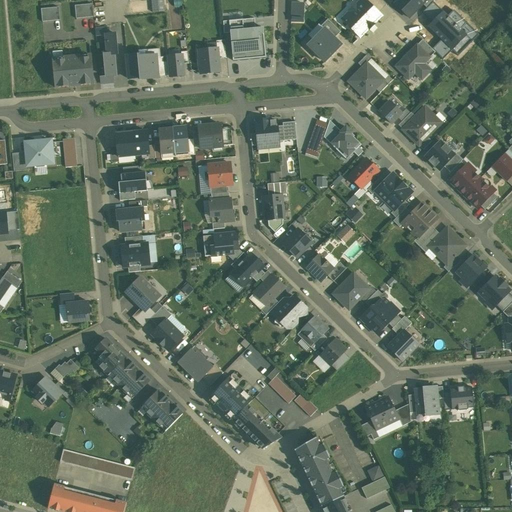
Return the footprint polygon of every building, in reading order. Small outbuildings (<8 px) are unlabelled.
[(165,12),(163,0),(161,0),(152,1),(154,13),(165,12)] [(353,14),(350,11),(342,19),(360,37),(368,29),(368,28),(372,23),(373,24),(381,16),(378,13),(364,0),(363,0),(356,7),(358,9),(353,14)] [(381,0),(364,0),(378,13),(386,5),(381,0)] [(398,0),(394,4),(409,18),(422,4),(426,0),(398,0)] [(426,0),(422,4),(426,8),(434,0),(426,0)] [(433,2),(423,13),(432,22),(443,12),(433,2)] [(92,4),(75,6),(76,19),(93,17),(92,4)] [(291,22),(303,22),(303,4),(292,4),(291,22)] [(58,8),(41,10),(42,22),(59,20),(58,8)] [(432,22),(428,27),(441,40),(452,51),(458,45),(464,50),(473,41),(461,30),(467,24),(453,10),(447,17),(443,12),(432,22)] [(243,20),(244,30),(255,29),(254,19),(243,20)] [(230,31),(244,30),(243,20),(229,22),(230,31)] [(324,29),(334,39),(340,33),(327,20),(321,26),(324,29)] [(230,33),(232,61),(266,58),(263,28),(255,29),(244,30),(230,31),(230,33)] [(308,45),(325,63),(341,47),(334,39),(324,29),(308,45)] [(108,35),(105,35),(107,54),(103,55),(105,77),(112,77),(116,76),(114,55),(117,55),(115,34),(108,35)] [(225,40),(216,41),(217,49),(218,59),(226,58),(225,40)] [(435,53),(422,40),(417,46),(429,58),(435,53)] [(441,40),(432,49),(443,60),(452,51),(441,40)] [(417,46),(396,67),(408,79),(414,73),(421,80),(430,71),(423,64),(429,58),(417,46)] [(217,49),(198,51),(199,61),(198,61),(199,70),(200,70),(200,74),(220,72),(218,59),(217,49)] [(62,53),(52,54),(55,89),(74,87),(71,58),(63,59),(62,53)] [(139,57),(139,55),(126,56),(128,79),(140,78),(140,80),(158,78),(158,77),(156,58),(156,55),(139,57)] [(181,55),(168,57),(170,76),(170,77),(184,76),(183,64),(182,55),(181,55)] [(366,55),(358,64),(362,68),(366,64),(370,60),(366,55)] [(90,57),(71,58),(74,87),(86,86),(93,85),(90,57)] [(168,57),(156,58),(158,77),(170,76),(168,57)] [(384,81),(366,64),(362,68),(348,82),(365,99),(375,89),(384,81)] [(384,81),(375,89),(379,93),(392,80),(388,76),(384,81)] [(476,108),(483,100),(477,95),(470,103),(476,108)] [(402,114),(389,102),(379,112),(391,124),(398,118),(402,114)] [(398,118),(402,122),(410,114),(406,110),(402,114),(398,118)] [(402,130),(418,146),(419,146),(427,138),(441,124),(434,117),(429,122),(420,112),(415,117),(402,130)] [(402,122),(398,126),(402,130),(415,117),(411,113),(410,114),(402,122)] [(276,120),(255,122),(257,134),(258,146),(258,149),(279,147),(278,142),(277,127),(276,120)] [(324,138),(330,144),(341,133),(330,121),(324,138)] [(283,126),(285,141),(297,140),(295,122),(283,124),(283,126)] [(220,124),(198,127),(199,138),(200,149),(212,148),(212,144),(221,144),(222,143),(221,128),(220,124)] [(232,127),(221,128),(222,143),(221,144),(221,146),(234,145),(232,127)] [(353,153),(358,148),(361,145),(350,135),(352,133),(346,127),(341,133),(330,144),(338,151),(340,149),(349,157),(353,153)] [(172,129),(158,130),(159,142),(161,154),(175,153),(172,129)] [(146,132),(132,133),(135,156),(148,154),(149,154),(148,146),(146,132)] [(132,133),(116,134),(117,147),(118,157),(135,156),(132,133)] [(427,138),(419,146),(423,150),(431,142),(427,138)] [(74,139),(63,140),(66,168),(77,167),(74,139)] [(51,141),(25,144),(26,153),(27,166),(53,164),(51,141)] [(442,149),(438,144),(425,157),(430,161),(429,162),(434,167),(435,166),(439,171),(443,167),(454,156),(449,151),(450,151),(445,146),(442,149)] [(117,147),(110,148),(111,163),(119,162),(118,157),(117,147)] [(358,158),(363,152),(358,148),(353,153),(358,158)] [(195,152),(196,161),(203,160),(202,151),(195,152)] [(26,153),(12,154),(14,172),(28,171),(27,166),(26,153)] [(454,156),(443,167),(450,173),(461,162),(462,160),(456,154),(454,156)] [(511,161),(504,154),(491,167),(506,182),(511,175),(511,161)] [(368,181),(378,170),(367,160),(360,166),(359,165),(354,170),(355,172),(349,178),(360,189),(368,181)] [(450,173),(448,175),(452,179),(465,166),(461,162),(450,173)] [(230,164),(208,166),(210,187),(226,185),(232,185),(230,164)] [(452,179),(450,182),(463,195),(479,179),(474,173),(474,170),(472,168),(469,168),(466,165),(452,179)] [(186,168),(178,169),(179,177),(187,176),(186,168)] [(147,191),(145,173),(138,173),(123,175),(120,175),(121,183),(118,183),(119,193),(134,192),(147,191)] [(384,182),(374,192),(375,192),(384,202),(402,183),(401,183),(398,179),(392,173),(384,182)] [(317,177),(316,186),(326,186),(326,177),(317,177)] [(373,185),(367,190),(372,195),(375,192),(374,192),(384,182),(380,178),(373,185)] [(479,179),(463,195),(477,209),(480,206),(493,193),(488,188),(490,186),(490,183),(487,181),(484,181),(483,182),(479,179)] [(373,185),(368,181),(360,189),(354,195),(358,199),(367,190),(373,185)] [(285,183),(267,184),(268,196),(281,195),(286,195),(285,183)] [(402,183),(384,202),(394,211),(404,201),(412,193),(406,187),(406,188),(402,184),(403,184),(402,183)] [(226,185),(210,187),(211,195),(227,193),(226,185)] [(134,192),(119,193),(119,201),(135,200),(134,192)] [(493,193),(480,206),(484,210),(497,198),(493,193)] [(268,196),(262,197),(265,221),(284,220),(281,195),(268,196)] [(358,199),(354,195),(346,204),(350,208),(358,199)] [(211,201),(210,201),(212,224),(224,223),(233,222),(232,212),(231,212),(230,199),(211,201)] [(404,201),(394,211),(391,214),(396,218),(405,209),(408,205),(404,201)] [(437,219),(422,204),(411,214),(402,223),(403,224),(417,238),(418,239),(430,226),(437,219)] [(144,223),(143,208),(129,209),(116,210),(117,223),(119,222),(120,233),(126,232),(138,231),(141,231),(141,224),(144,223)] [(362,215),(355,208),(352,211),(350,210),(345,215),(354,224),(362,215)] [(396,218),(393,221),(399,228),(403,224),(402,223),(411,214),(405,209),(396,218)] [(18,212),(6,213),(8,231),(19,230),(18,212)] [(345,224),(335,236),(345,245),(355,232),(345,224)] [(430,226),(418,239),(417,238),(413,242),(420,248),(436,231),(430,226)] [(465,246),(447,229),(440,235),(429,247),(430,248),(447,265),(456,255),(465,246)] [(298,230),(283,245),(297,258),(312,243),(298,230)] [(436,231),(420,248),(425,253),(430,248),(429,247),(440,235),(436,231)] [(237,233),(214,236),(215,247),(210,247),(211,256),(226,255),(233,254),(233,250),(238,249),(237,233)] [(214,236),(203,237),(205,257),(211,256),(210,247),(215,247),(214,236)] [(127,238),(124,238),(125,247),(143,245),(142,237),(139,237),(127,238)] [(149,266),(147,245),(143,245),(125,247),(122,247),(124,268),(128,268),(139,267),(149,266)] [(226,255),(234,262),(242,254),(238,249),(233,250),(233,254),(226,255)] [(186,251),(187,259),(196,257),(195,250),(186,251)] [(235,270),(247,257),(243,253),(242,254),(234,262),(231,266),(235,270)] [(230,275),(244,287),(252,279),(261,270),(263,267),(250,254),(247,257),(235,270),(230,275)] [(456,255),(447,265),(443,268),(448,273),(452,269),(461,260),(456,255)] [(320,256),(307,269),(321,283),(327,276),(334,269),(320,256)] [(456,273),(469,285),(486,268),(473,256),(467,261),(456,273)] [(452,269),(456,273),(467,261),(463,257),(461,260),(452,269)] [(334,269),(327,276),(334,282),(346,270),(339,263),(334,269)] [(261,270),(252,279),(256,283),(260,279),(265,274),(261,270)] [(265,274),(260,279),(264,283),(272,275),(268,271),(265,274)] [(22,282),(7,272),(2,279),(11,284),(10,285),(17,289),(22,282)] [(369,289),(353,274),(333,295),(349,310),(358,300),(369,289)] [(285,288),(272,275),(264,283),(254,294),(266,306),(274,299),(285,288)] [(2,279),(0,277),(0,299),(10,285),(11,284),(2,279)] [(500,280),(499,281),(495,277),(479,293),(487,301),(489,299),(496,306),(508,293),(510,291),(506,287),(506,286),(500,280)] [(140,279),(127,293),(142,308),(145,311),(149,308),(159,297),(140,279)] [(392,279),(387,284),(391,288),(396,283),(392,279)] [(187,283),(181,289),(187,294),(193,288),(187,283)] [(371,287),(369,289),(358,300),(364,305),(365,303),(376,292),(371,287)] [(376,292),(365,303),(370,308),(371,308),(372,309),(380,300),(382,302),(388,296),(384,293),(382,295),(378,291),(376,292)] [(502,313),(511,302),(511,296),(508,293),(496,306),(502,313)] [(66,304),(75,303),(74,294),(60,295),(61,305),(66,304)] [(266,306),(254,294),(249,299),(261,311),(266,306)] [(127,296),(119,301),(130,316),(138,310),(127,296)] [(286,303),(274,316),(276,319),(275,321),(275,323),(279,328),(282,328),(283,326),(286,329),(290,325),(303,312),(306,309),(293,296),(286,303)] [(274,299),(266,306),(261,311),(265,316),(269,312),(278,303),(274,299)] [(278,303),(269,312),(274,316),(286,303),(282,299),(278,303)] [(380,300),(372,309),(371,308),(370,308),(360,319),(371,329),(377,334),(388,324),(396,315),(399,312),(390,304),(387,307),(382,302),(380,300)] [(88,302),(66,304),(68,323),(90,321),(88,302)] [(511,302),(503,312),(507,317),(510,317),(511,316),(511,302)] [(155,314),(150,319),(159,328),(166,320),(171,315),(162,307),(155,314)] [(150,319),(155,314),(149,308),(145,311),(142,308),(132,317),(142,327),(150,319)] [(303,312),(290,325),(294,329),(307,317),(303,312)] [(396,315),(388,324),(393,328),(401,320),(396,315)] [(315,317),(302,330),(315,343),(323,335),(328,330),(315,317)] [(411,324),(404,317),(392,330),(398,337),(404,331),(411,324)] [(159,328),(152,335),(169,351),(183,337),(166,320),(159,328)] [(417,345),(404,331),(398,337),(387,348),(401,361),(417,345)] [(310,348),(314,352),(322,344),(327,339),(323,335),(315,343),(310,348)] [(327,339),(322,344),(326,348),(334,340),(330,336),(327,339)] [(113,346),(106,339),(96,349),(102,356),(98,360),(102,365),(99,367),(108,376),(125,358),(124,357),(120,354),(120,353),(119,352),(118,353),(111,347),(113,346)] [(250,346),(245,340),(240,344),(246,350),(250,346)] [(326,348),(319,355),(331,366),(346,351),(335,340),(334,340),(326,348)] [(195,355),(192,351),(179,363),(198,382),(202,378),(212,368),(206,361),(208,360),(199,351),(195,355)] [(125,358),(108,376),(127,394),(129,392),(134,397),(149,382),(125,358)] [(70,360),(66,364),(65,362),(61,367),(59,365),(54,370),(63,378),(67,374),(68,376),(72,372),(74,373),(79,368),(70,360)] [(212,368),(202,378),(211,386),(223,374),(215,366),(212,368)] [(276,368),(267,377),(272,381),(276,377),(280,372),(276,368)] [(16,376),(0,371),(0,398),(10,401),(16,376)] [(268,384),(273,388),(280,381),(276,377),(272,381),(268,384)] [(54,387),(46,378),(33,391),(38,396),(36,398),(42,404),(44,402),(49,407),(62,394),(54,387)] [(252,401),(229,378),(209,398),(233,420),(247,406),(252,401)] [(273,388),(277,392),(284,385),(280,381),(273,388)] [(59,382),(54,387),(62,394),(67,399),(71,395),(59,382)] [(277,392),(281,396),(288,389),(284,385),(277,392)] [(436,387),(423,389),(415,390),(415,395),(417,413),(417,414),(426,414),(426,416),(438,415),(437,399),(436,387)] [(457,389),(450,389),(450,392),(452,410),(458,409),(458,411),(468,410),(467,408),(473,408),(471,388),(464,388),(464,387),(457,388),(457,389)] [(88,395),(81,388),(75,394),(82,401),(88,395)] [(281,396),(284,400),(292,393),(288,389),(281,396)] [(182,414),(158,391),(143,406),(148,411),(146,413),(165,432),(175,422),(182,414)] [(450,392),(443,393),(443,399),(445,411),(452,410),(450,392)] [(284,400),(288,404),(296,397),(292,393),(284,400)] [(294,401),(298,405),(305,398),(301,394),(294,401)] [(415,395),(408,396),(409,404),(410,414),(417,413),(415,395)] [(495,403),(495,406),(510,404),(509,397),(500,398),(500,403),(495,403)] [(298,405),(302,409),(309,402),(305,398),(298,405)] [(395,411),(388,398),(378,403),(388,424),(398,419),(395,411)] [(378,403),(365,409),(371,421),(375,430),(388,424),(378,403)] [(409,404),(395,411),(398,419),(402,426),(410,422),(410,414),(409,404)] [(281,438),(247,406),(233,420),(262,449),(281,438)] [(53,421),(50,433),(60,436),(63,423),(53,421)] [(371,421),(360,426),(365,437),(371,435),(373,440),(379,438),(375,430),(371,421)] [(316,438),(295,451),(307,476),(329,466),(327,461),(330,459),(324,445),(320,447),(316,438)] [(135,468),(63,450),(60,463),(132,481),(135,468)] [(329,466),(307,476),(321,507),(344,497),(340,489),(343,487),(336,472),(333,473),(329,466)] [(378,466),(367,471),(373,483),(384,478),(378,466)] [(254,468),(243,511),(284,511),(268,471),(254,467),(254,468)] [(390,488),(384,478),(373,483),(361,489),(366,499),(390,488)] [(48,509),(58,511),(86,511),(90,498),(63,491),(64,487),(54,485),(48,509)] [(323,510),(323,511),(327,511),(346,503),(345,500),(344,497),(321,507),(323,510)] [(115,505),(90,498),(86,511),(124,511),(126,503),(116,500),(115,505)] [(350,511),(346,503),(327,511),(350,511)]
